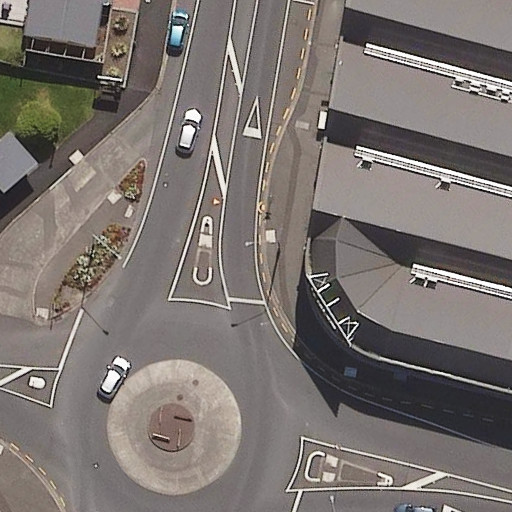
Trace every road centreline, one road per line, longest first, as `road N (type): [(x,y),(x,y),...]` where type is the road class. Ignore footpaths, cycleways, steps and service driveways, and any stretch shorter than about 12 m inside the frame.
road 1 (secondary): [(276,0),(245,190),(241,343)]
road 2 (secondary): [(141,328),(218,0)]
road 3 (residential): [(278,404),(511,484)]
road 4 (residential): [(479,511),(252,491)]
